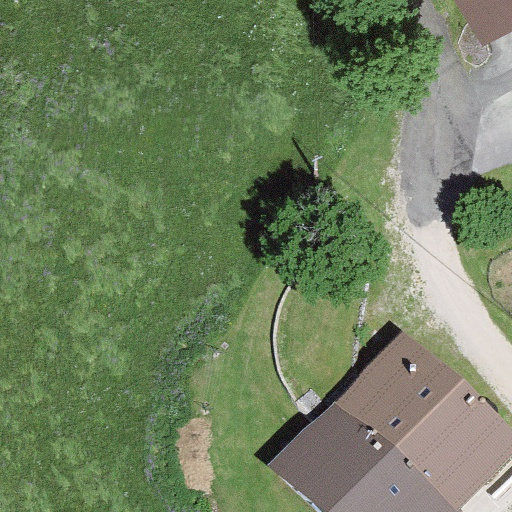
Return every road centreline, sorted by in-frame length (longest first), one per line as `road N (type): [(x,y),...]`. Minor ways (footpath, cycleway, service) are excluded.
road 1 (unclassified): [(424,223),(430,35),(414,0)]
road 2 (track): [(511,376),(447,285),(424,223)]
